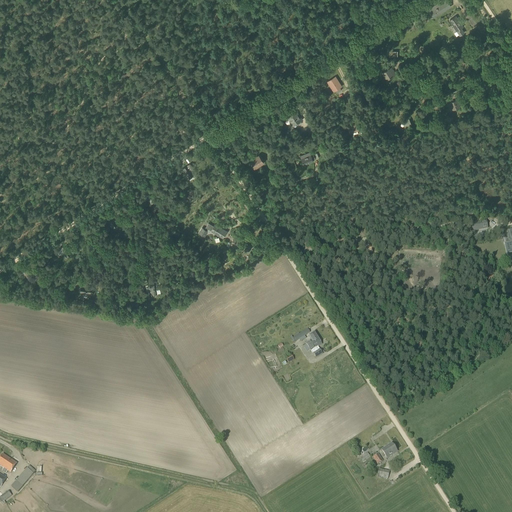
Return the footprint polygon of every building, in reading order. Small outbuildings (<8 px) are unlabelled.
[(434,18),(448,9),(448,8),(450,6),(446,0),(442,0),(428,10),(434,18)] [(460,36),(464,33),(461,28),(463,27),(455,16),(449,20),(460,36)] [(395,74),(392,69),(389,71),(388,69),(383,72),(387,79),(395,74)] [(477,85),(485,81),(483,77),(481,75),(473,79),(477,85)] [(335,78),(327,83),(333,91),(335,90),(337,93),(340,91),(338,88),(340,86),(335,78)] [(452,110),(459,107),(457,100),(447,104),(448,109),(451,108),(452,110)] [(292,127),(303,120),(297,111),(287,118),(292,127)] [(411,126),(410,124),(411,124),(408,117),(401,119),(404,127),(407,126),(408,128),(411,126)] [(349,134),(358,131),(355,123),(347,126),(349,134)] [(311,156),(310,153),(300,156),(304,165),(313,161),(313,160),(318,158),(317,153),(311,156)] [(261,164),(259,161),(261,160),(258,156),(250,162),(253,166),(255,164),(257,166),(261,164)] [(188,180),(193,177),(190,172),(194,169),(191,164),(182,170),(188,180)] [(150,203),(154,201),(148,191),(144,194),(150,203)] [(112,228),(116,225),(110,216),(106,219),(112,228)] [(486,220),(471,223),(473,232),(488,229),(486,220)] [(223,238),(226,231),(215,225),(211,231),(223,238)] [(210,230),(203,228),(201,235),(208,237),(210,230)] [(240,248),(242,241),(233,238),(231,245),(240,248)] [(480,257),(486,255),(484,245),(478,247),(480,257)] [(64,246),(60,248),(61,250),(57,252),(59,255),(63,253),(66,258),(70,255),(64,246)] [(29,281),(33,278),(27,269),(23,272),(29,281)] [(190,282),(195,280),(191,270),(186,272),(190,282)] [(155,283),(150,284),(152,294),(160,292),(159,289),(157,289),(155,283)] [(295,342),(314,331),(311,327),(293,338),(295,342)] [(323,354),(318,347),(322,344),(314,333),(309,336),(311,340),(306,344),(312,354),(313,353),(316,359),(323,354)] [(290,368),(296,365),(292,357),(286,360),(290,368)] [(386,458),(397,452),(391,443),(381,450),(386,458)] [(363,463),(370,457),(367,453),(360,458),(363,463)] [(10,473),(17,464),(2,454),(0,457),(0,466),(4,469),(2,471),(6,474),(8,471),(10,473)] [(377,465),(383,461),(378,454),(373,458),(377,465)] [(28,467),(12,485),(19,491),(35,473),(28,467)] [(388,480),(389,472),(379,469),(377,477),(388,480)] [(4,502),(12,496),(8,491),(0,497),(0,501),(1,503),(4,501),(4,502)]
